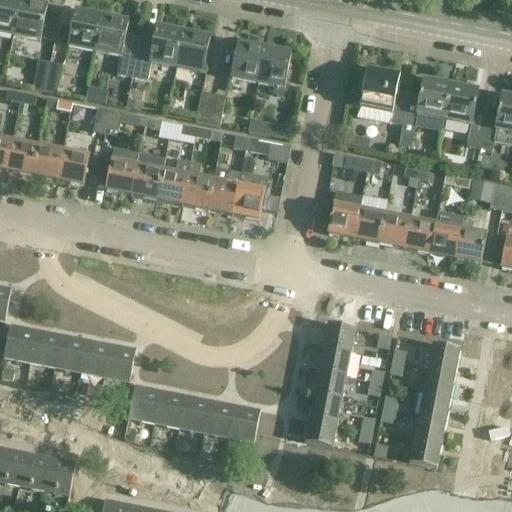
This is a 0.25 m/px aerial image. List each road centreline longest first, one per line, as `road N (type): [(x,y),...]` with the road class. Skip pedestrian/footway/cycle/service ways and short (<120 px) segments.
road 1 (residential): [(290,273),(279,330),(246,363),(223,372),(43,285),(32,263),(37,222)]
road 2 (residential): [(290,273),(338,2)]
road 3 (residential): [(290,273),(37,222)]
road 4 (residential): [(0,408),(232,511)]
road 5 (residential): [(511,317),(290,273)]
road 6 (secondary): [(511,35),(338,2)]
